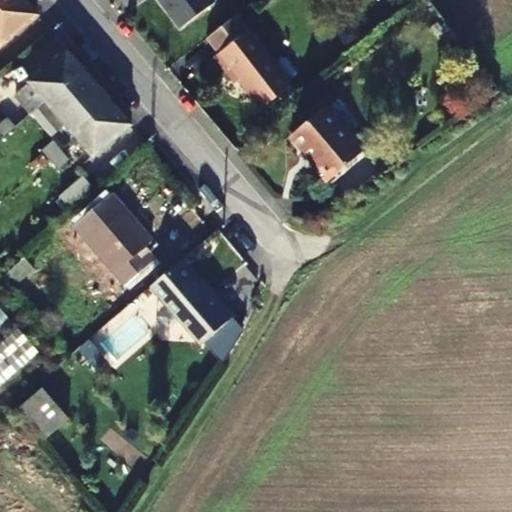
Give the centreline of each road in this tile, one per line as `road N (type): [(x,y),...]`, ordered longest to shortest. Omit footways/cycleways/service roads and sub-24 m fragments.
road 1 (track): [(511,105),(344,225),(286,251),(254,342),(139,511)]
road 2 (residential): [(286,251),(75,0)]
